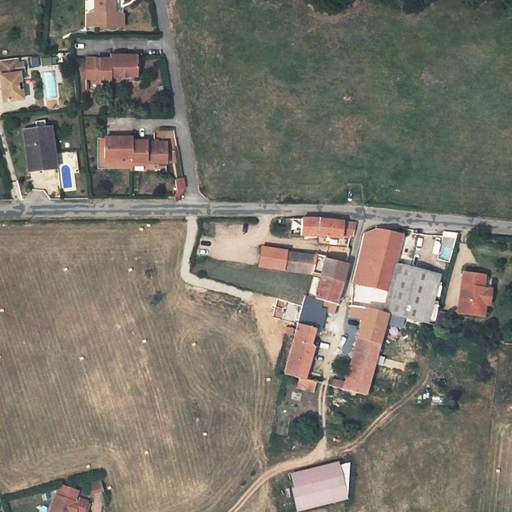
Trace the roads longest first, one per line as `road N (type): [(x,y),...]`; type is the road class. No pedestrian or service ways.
road 1 (residential): [(158,0),(192,209)]
road 2 (unclassified): [(192,209),(0,211)]
road 3 (track): [(232,511),(260,479),(317,456),(322,383)]
road 4 (unclassified): [(365,211),(192,209)]
road 5 (unclassified): [(511,227),(365,211)]
